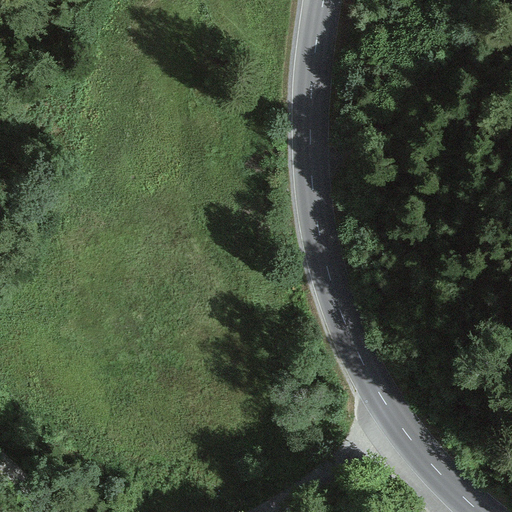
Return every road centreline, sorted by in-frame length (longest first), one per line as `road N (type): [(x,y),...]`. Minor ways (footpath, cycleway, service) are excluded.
road 1 (tertiary): [(324,0),(310,157),(321,252),(352,344),(390,415),(478,511)]
road 2 (track): [(314,210),(392,107),(511,0)]
road 3 (track): [(272,511),(390,415)]
